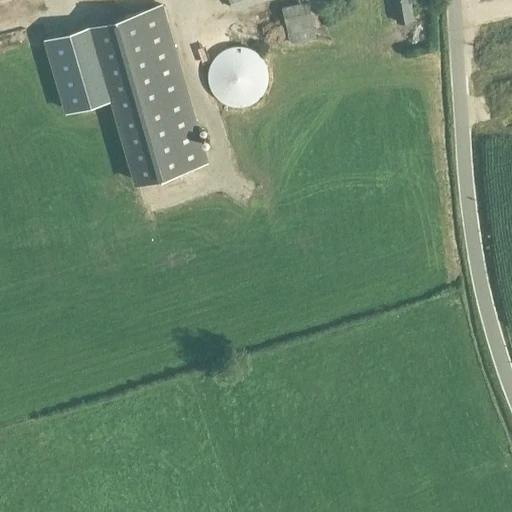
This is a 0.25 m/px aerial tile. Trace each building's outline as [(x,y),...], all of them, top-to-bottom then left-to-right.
[(230,0),(233,8),(262,0),(230,0)] [(393,0),(397,23),(415,20),(412,2),(419,0),(418,0),(393,0)] [(316,39),(308,1),(282,7),(290,45),(316,39)] [(163,6),(47,40),(68,111),(114,98),(139,183),(208,163),(163,6)] [(202,50),(213,100),(264,89),(253,39),(202,50)] [(234,198),(259,210),(265,198),(240,185),(234,198)]
